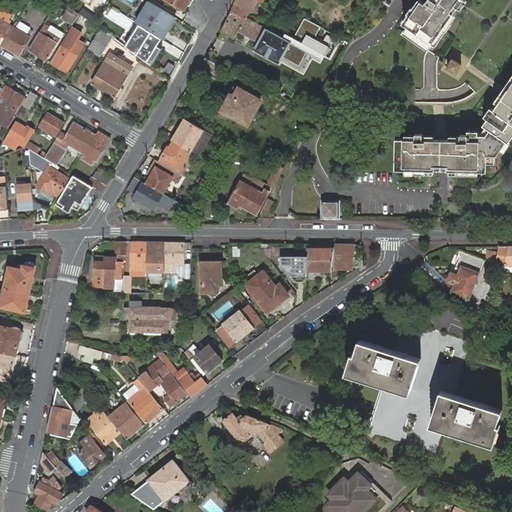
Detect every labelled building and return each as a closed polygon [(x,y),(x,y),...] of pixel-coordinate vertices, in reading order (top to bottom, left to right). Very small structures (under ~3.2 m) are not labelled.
[(51,12),(58,0),(48,0),(44,8),(51,12)] [(168,0),(185,10),(190,0),(168,0)] [(236,0),(235,4),(231,11),(246,19),(249,11),(251,12),(257,0),(236,0)] [(462,0),(429,0),(425,6),(418,1),(407,16),(412,19),(403,32),(428,50),(460,4),(462,0)] [(163,40),(176,19),(149,2),(136,23),(139,25),(161,39),(163,40)] [(64,18),(73,24),(77,18),(79,14),(70,8),(64,18)] [(252,49),(254,49),(279,63),(283,58),(292,42),(290,41),(266,28),(266,29),(246,19),(231,11),(221,31),(235,39),(239,32),(257,42),(252,49)] [(0,44),(2,45),(13,27),(9,25),(11,23),(9,21),(10,19),(0,12),(0,44)] [(303,17),(290,41),(292,42),(283,58),(297,66),(304,54),(319,62),(322,57),(329,60),(340,39),(326,31),(322,38),(317,36),(321,27),(303,17)] [(2,45),(19,55),(30,37),(16,29),(19,24),(16,22),(13,27),(2,45)] [(20,22),(19,24),(16,29),(30,37),(33,32),(29,29),(30,28),(20,22)] [(44,24),(29,49),(47,60),(60,39),(47,31),(49,28),(44,24)] [(161,39),(139,25),(126,47),(147,63),(161,39)] [(47,31),(60,39),(63,34),(50,27),(49,28),(47,31)] [(100,29),(88,49),(100,57),(113,37),(112,37),(100,29)] [(64,49),(69,42),(65,40),(51,63),(67,72),(77,56),(64,49)] [(81,50),(69,42),(64,49),(77,56),(81,50)] [(110,54),(92,84),(114,97),(132,67),(110,54)] [(441,68),(456,77),(464,65),(449,56),(441,68)] [(211,77),(218,65),(205,58),(198,70),(211,77)] [(511,83),(483,125),(490,129),(507,141),(509,143),(511,137),(511,83)] [(0,95),(0,113),(8,119),(10,116),(12,118),(24,97),(6,86),(0,95)] [(223,109),(222,112),(230,116),(231,113),(248,123),(261,100),(240,88),(239,89),(235,96),(232,94),(229,99),(223,109)] [(38,95),(31,91),(23,105),(29,109),(38,95)] [(64,123),(47,112),(39,125),(57,136),(64,123)] [(311,117),(304,113),(299,125),(305,128),(311,117)] [(190,150),(191,151),(191,150),(196,153),(197,153),(198,153),(199,152),(203,149),(206,145),(208,139),(209,135),(209,134),(209,133),(208,132),(203,130),(204,129),(185,119),(172,140),(174,141),(190,150)] [(26,128),(17,122),(4,142),(15,149),(19,143),(25,146),(35,130),(28,126),(26,128)] [(67,136),(60,132),(45,158),(51,162),(56,164),(65,148),(68,144),(80,152),(91,132),(74,122),(67,136)] [(450,139),(442,139),(441,170),(449,170),(486,171),(486,163),(496,164),(495,156),(507,141),(490,129),(486,135),(481,135),(461,134),(461,140),(450,139)] [(97,136),(91,132),(80,152),(85,154),(82,158),(82,159),(91,164),(94,160),(96,162),(108,142),(105,140),(107,137),(99,132),(97,136)] [(441,170),(442,139),(435,139),(424,139),(424,133),(416,133),(416,139),(406,139),(404,168),(434,170),(441,170)] [(190,150),(174,141),(170,148),(168,147),(163,156),(160,162),(162,163),(184,176),(186,172),(184,168),(180,166),(190,150)] [(40,149),(29,142),(26,147),(31,150),(37,154),(40,149)] [(78,155),(80,152),(68,144),(65,148),(78,156),(78,155)] [(45,158),(37,154),(31,150),(31,155),(32,165),(45,171),(51,162),(45,158)] [(24,168),(32,167),(32,165),(31,155),(23,155),(24,168)] [(56,164),(51,162),(45,171),(37,186),(46,191),(47,190),(52,193),(54,191),(61,195),(71,180),(57,171),(60,167),(56,164)] [(156,168),(147,184),(149,185),(163,193),(172,177),(180,181),(184,176),(162,163),(159,169),(156,168)] [(251,186),(240,206),(258,215),(270,192),(271,190),(283,168),(278,165),(274,172),(273,172),(267,181),(268,181),(267,184),(264,189),(264,188),(262,192),(251,186)] [(92,176),(88,183),(95,187),(102,192),(109,179),(97,172),(93,177),(92,176)] [(0,209),(9,209),(6,177),(0,177),(0,209)] [(95,187),(88,183),(75,177),(59,205),(72,212),(79,200),(85,204),(95,187)] [(256,177),(251,186),(262,192),(264,188),(264,189),(267,184),(256,177)] [(184,205),(142,182),(133,200),(155,212),(157,207),(164,211),(167,205),(180,213),(184,205)] [(19,210),(34,208),(32,183),(19,184),(20,197),(18,197),(19,210)] [(274,201),(268,199),(261,212),(266,215),(274,201)] [(322,218),(340,218),(340,200),(321,201),(322,218)] [(126,241),(117,241),(117,254),(118,254),(118,259),(124,259),(124,258),(125,255),(126,255),(126,241)] [(147,241),(132,241),(132,271),(142,271),(142,275),(147,275),(147,241)] [(147,241),(147,275),(151,275),(151,271),(165,271),(165,241),(147,241)] [(184,242),(165,241),(165,271),(164,288),(164,293),(172,293),(172,278),(190,278),(191,266),(183,266),(184,242)] [(348,244),(336,244),(334,269),(353,269),(353,262),(347,262),(348,244)] [(511,245),(508,246),(499,246),(496,262),(495,268),(504,269),(505,264),(511,265),(511,245)] [(334,248),(309,249),(307,270),(332,270),(334,248)] [(444,288),(450,294),(465,307),(469,299),(480,272),(485,260),(460,250),(459,253),(461,254),(454,272),(451,271),(444,288)] [(96,256),(94,286),(114,287),(115,277),(121,278),(121,271),(122,271),(123,262),(116,262),(116,258),(96,256)] [(10,266),(5,287),(30,293),(36,266),(36,265),(36,264),(35,264),(35,263),(35,262),(34,262),(34,261),(33,261),(29,260),(28,260),(27,260),(26,261),(25,261),(25,262),(24,262),(24,263),(24,264),(23,269),(18,268),(12,267),(10,266)] [(201,262),(201,293),(216,293),(216,287),(216,285),(219,284),(222,284),(221,262),(213,262),(201,262)] [(247,284),(268,311),(288,295),(284,290),(280,284),(276,287),(274,285),(263,271),(247,284)] [(433,278),(425,272),(418,279),(426,286),(433,278)] [(124,275),(123,292),(131,292),(132,275),(124,275)] [(30,293),(5,287),(1,306),(24,311),(25,308),(26,303),(27,303),(30,293)] [(262,320),(249,304),(217,330),(230,346),(244,335),(248,332),(262,320)] [(130,332),(168,333),(169,327),(170,320),(172,320),(176,320),(177,308),(159,308),(159,307),(140,307),(140,305),(129,305),(129,308),(124,307),(123,319),(128,319),(130,319),(130,326),(130,332)] [(374,434),(436,453),(445,425),(432,421),(442,390),(455,394),(471,342),(442,333),(432,329),(402,320),(393,349),(421,358),(411,390),(383,380),(375,406),(372,415),(371,418),(369,424),(369,425),(368,425),(368,426),(368,427),(369,428),(369,429),(369,430),(370,431),(371,432),(372,433),(373,434),(374,434)] [(0,351),(16,355),(21,330),(0,326),(0,325),(0,351)] [(248,332),(244,335),(247,340),(252,336),(248,332)] [(350,370),(383,380),(411,390),(421,358),(393,349),(360,339),(355,353),(350,370)] [(195,356),(191,360),(203,376),(208,372),(223,360),(210,344),(195,356)] [(92,348),(80,345),(78,352),(90,356),(92,348)] [(0,377),(10,380),(16,355),(0,351),(0,377)] [(111,361),(129,362),(129,355),(112,354),(111,361)] [(165,355),(162,358),(175,376),(176,375),(192,396),(207,385),(199,374),(195,377),(192,372),(190,375),(184,368),(178,372),(165,355)] [(165,398),(171,407),(187,394),(168,369),(169,368),(162,360),(156,364),(157,366),(153,369),(151,367),(146,371),(157,386),(164,381),(170,389),(167,390),(166,398),(165,398)] [(132,405),(147,423),(163,409),(147,390),(138,379),(134,382),(145,395),(132,405)] [(68,400),(58,386),(53,408),(48,431),(52,431),(73,436),(81,418),(77,413),(68,400)] [(68,400),(77,413),(85,401),(90,394),(82,389),(77,398),(73,395),(68,400)] [(432,421),(445,425),(493,440),(497,428),(503,409),(455,394),(442,390),(432,421)] [(94,401),(90,394),(85,401),(89,406),(94,401)] [(109,417),(127,439),(145,424),(127,403),(109,417)] [(89,423),(105,442),(119,431),(102,410),(95,415),(96,417),(89,423)] [(233,412),(223,419),(242,443),(257,431),(259,434),(266,442),(263,443),(270,452),(283,442),(278,434),(284,430),(271,424),(247,414),(243,412),(241,413),(237,417),(233,412)] [(79,453),(91,467),(106,455),(89,435),(81,442),(85,447),(79,453)] [(52,451),(47,456),(56,466),(61,461),(60,461),(55,454),(52,451)] [(35,503),(47,510),(52,501),(57,504),(63,493),(50,486),(57,477),(62,474),(56,466),(47,456),(43,452),(41,463),(53,477),(50,482),(44,479),(42,482),(41,482),(35,492),(40,495),(35,503)] [(159,472),(150,479),(165,499),(179,489),(179,490),(180,490),(181,491),(182,491),(183,491),(183,492),(184,491),(185,491),(186,491),(187,491),(187,490),(188,490),(188,489),(189,489),(189,488),(190,487),(190,486),(190,485),(190,484),(190,483),(190,482),(189,481),(189,480),(174,461),(172,462),(170,459),(162,466),(164,468),(163,469),(159,472)] [(61,461),(56,466),(62,474),(66,479),(73,472),(61,461)] [(310,470),(301,481),(307,487),(316,475),(310,470)] [(346,478),(330,493),(335,498),(327,506),(333,511),(382,511),(394,500),(363,470),(350,482),(346,478)] [(66,479),(62,474),(57,477),(71,493),(75,489),(66,479)] [(165,499),(150,479),(132,493),(154,509),(165,499)]
